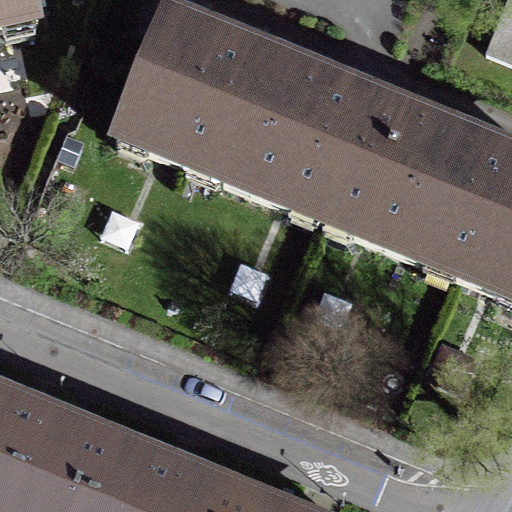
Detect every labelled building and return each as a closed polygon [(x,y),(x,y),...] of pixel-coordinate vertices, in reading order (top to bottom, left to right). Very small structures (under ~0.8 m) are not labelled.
[(0,0),(0,36),(38,29),(31,0),(0,0)] [(511,1),(510,1),(487,58),(511,67),(511,1)] [(117,146),(320,229),(369,109),(303,82),(166,26),(117,146)] [(369,109),(320,229),(511,306),(511,167),(441,138),(369,109)] [(0,511),(77,511),(103,449),(45,425),(0,407),(0,511)] [(103,449),(77,511),(239,511),(242,506),(178,480),(103,449)]
